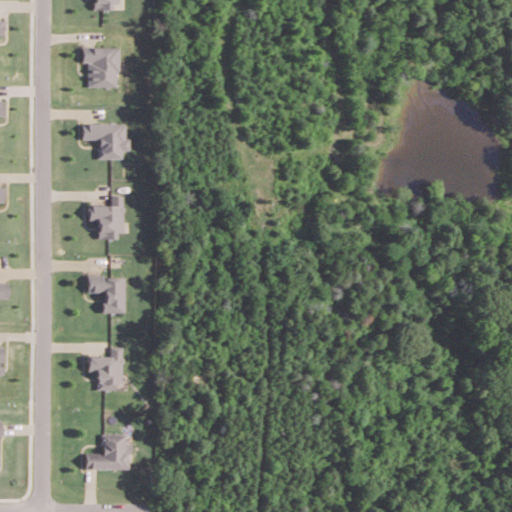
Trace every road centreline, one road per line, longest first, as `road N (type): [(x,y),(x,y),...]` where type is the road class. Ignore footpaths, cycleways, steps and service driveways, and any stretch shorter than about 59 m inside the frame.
road 1 (residential): [(43,0),(40,511)]
road 2 (residential): [(0,504),(154,505)]
